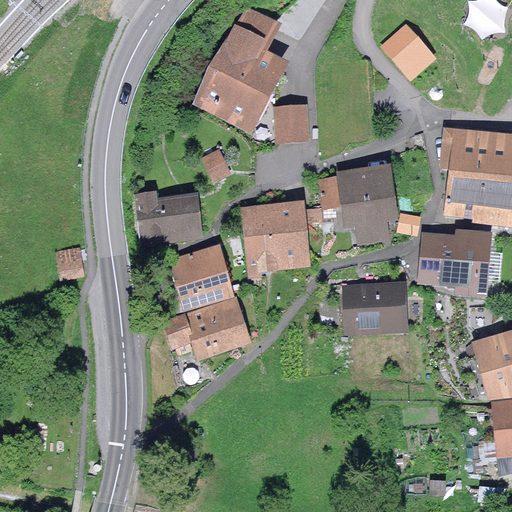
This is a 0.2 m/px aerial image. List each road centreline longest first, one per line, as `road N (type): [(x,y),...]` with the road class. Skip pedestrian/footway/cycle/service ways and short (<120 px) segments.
road 1 (primary): [(107,511),(125,416),(106,210),(108,138),(126,68),(168,0)]
road 2 (residential): [(511,123),(434,111),(414,97),(367,43),(366,0)]
